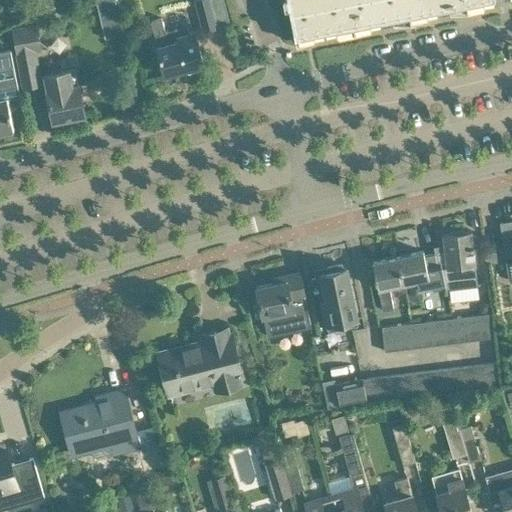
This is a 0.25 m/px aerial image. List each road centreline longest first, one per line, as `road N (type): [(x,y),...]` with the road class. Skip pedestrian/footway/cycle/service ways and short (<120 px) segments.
road 1 (unclassified): [(281,90),(0,171)]
road 2 (unclassified): [(85,275),(313,208)]
road 3 (unclassified): [(511,34),(281,90)]
road 4 (unclassified): [(313,208),(511,160)]
road 5 (residential): [(85,275),(94,308),(0,371)]
road 6 (unclassified): [(313,208),(281,90)]
